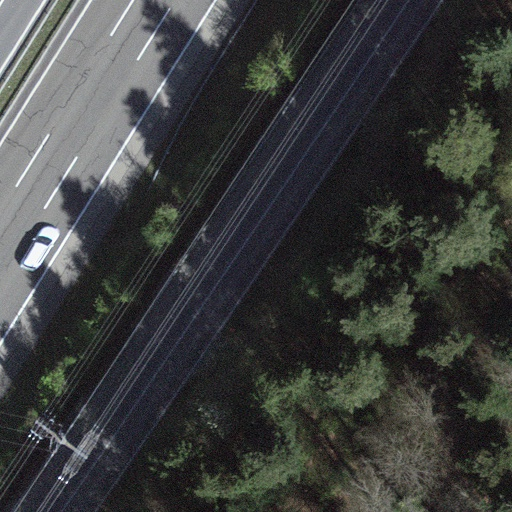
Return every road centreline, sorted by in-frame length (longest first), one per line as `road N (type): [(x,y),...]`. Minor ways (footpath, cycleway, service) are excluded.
road 1 (tertiary): [(393,0),(53,511)]
road 2 (motorway): [(0,246),(154,0)]
